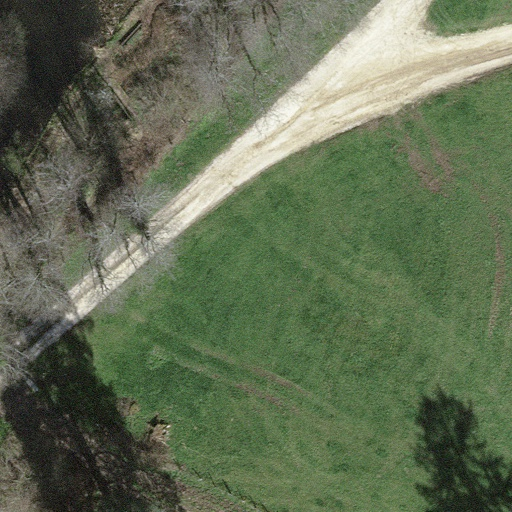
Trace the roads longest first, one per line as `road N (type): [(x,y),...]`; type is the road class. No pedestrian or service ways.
road 1 (track): [(0,347),(351,63),(416,0)]
road 2 (track): [(0,408),(199,511)]
road 3 (track): [(511,38),(351,63)]
